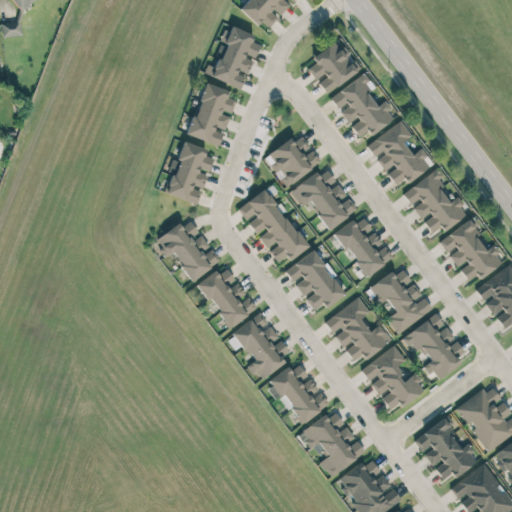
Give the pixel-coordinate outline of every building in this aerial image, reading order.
[(34,0),(12,0),(18,10),(34,0)] [(292,0),(246,0),(239,9),(256,25),(261,21),(267,27),(278,16),(290,3),(292,0)] [(0,24),(2,38),(22,34),(19,21),(0,23),(0,24)] [(259,44),(251,41),(254,35),(227,25),(220,44),(221,45),(212,66),(207,64),(203,74),(241,89),(259,44)] [(357,72),(341,48),(338,49),(334,42),(311,56),(315,63),(307,68),(315,81),(317,80),(325,92),(357,72)] [(329,96),(338,110),(339,110),(348,125),(349,124),(358,137),(367,131),(369,134),(394,119),(383,101),(375,106),(366,92),(373,87),(364,73),(329,96)] [(187,135),(219,145),(229,114),(230,115),(235,100),(225,97),(228,90),(203,82),(187,135)] [(432,164),(421,148),(410,155),(401,142),(410,136),(400,121),(365,145),(374,158),(375,158),(385,172),(394,185),(403,179),(405,182),(432,164)] [(290,137),(263,157),(285,187),(319,161),(300,135),(293,141),(290,137)] [(206,172),(208,173),(212,158),(204,155),(206,148),(180,141),(171,173),(170,173),(164,194),(197,203),(206,172)] [(328,229),(356,209),(347,196),(336,182),(326,169),(318,175),(315,171),(289,191),(300,206),(307,201),(328,229)] [(401,193),(411,206),(421,220),(431,233),(440,227),(442,230),(466,214),(455,197),(448,202),(439,189),(445,184),(434,170),(401,193)] [(306,248),(264,188),(236,208),(246,221),(256,235),(257,235),(267,249),(277,263),(286,257),(288,260),(306,248)] [(438,240),(447,254),(447,253),(457,268),(458,268),(467,280),(476,274),(478,278),(501,263),(495,255),(498,252),(493,244),(485,249),(471,228),(477,224),(472,217),(438,240)] [(392,257),(382,243),(372,230),(362,218),(354,224),(351,219),(333,232),(366,277),(392,257)] [(219,260),(210,247),(209,247),(199,233),(190,220),(181,226),(178,222),(155,238),(161,247),(158,249),(164,258),(171,252),(190,280),(219,260)] [(284,270),(293,283),(294,282),(303,297),(304,296),(314,310),(322,304),(324,308),(343,295),(312,250),(284,270)] [(474,288),(483,301),(493,316),(494,315),(503,328),(511,322),(511,268),(509,264),(474,288)] [(228,328),(256,308),(246,295),(236,281),(235,281),(226,268),(218,274),(215,270),(196,283),(228,328)] [(396,333),(431,309),(422,296),(420,297),(410,283),(411,282),(402,269),(393,275),(391,271),(369,286),(379,301),(385,298),(395,312),(385,318),(396,333)] [(391,340),(379,324),(369,331),(360,318),(369,312),(358,297),(323,321),(332,334),(333,334),(343,348),(352,361),(361,355),(364,359),(391,340)] [(251,362),(248,364),(257,378),(291,356),(279,338),(278,339),(269,324),(267,325),(259,313),(231,331),(251,362)] [(400,338),(410,351),(418,345),(429,361),(424,365),(435,380),(460,362),(456,357),(464,351),(445,325),(444,326),(435,313),(400,338)] [(359,368),(368,382),(369,381),(379,396),(388,410),(397,403),(400,407),(423,391),(417,383),(420,381),(415,373),(401,381),(398,376),(401,374),(396,365),(404,360),(394,345),(359,368)] [(300,424),(328,403),(319,390),(318,391),(308,377),(298,364),(290,370),(288,367),(264,385),(274,399),(279,396),(300,424)] [(486,452),(511,433),(511,415),(511,414),(501,400),(490,384),(456,408),(486,452)] [(329,477),(364,452),(354,439),(334,412),(326,418),(323,414),(300,431),(316,454),(321,450),(326,456),(318,462),(329,477)] [(413,440),(422,453),(432,467),(433,467),(442,480),(450,474),(454,478),(477,461),(466,445),(461,448),(446,427),(453,423),(447,415),(413,440)] [(511,484),(511,439),(492,455),(504,471),(503,471),(511,484)] [(359,511),(382,511),(400,499),(391,486),(391,487),(381,472),(380,473),(371,460),(363,466),(360,462),(336,479),(359,511)] [(505,511),(511,507),(511,502),(483,463),(449,487),(459,500),(458,501),(466,511),(505,511)]
